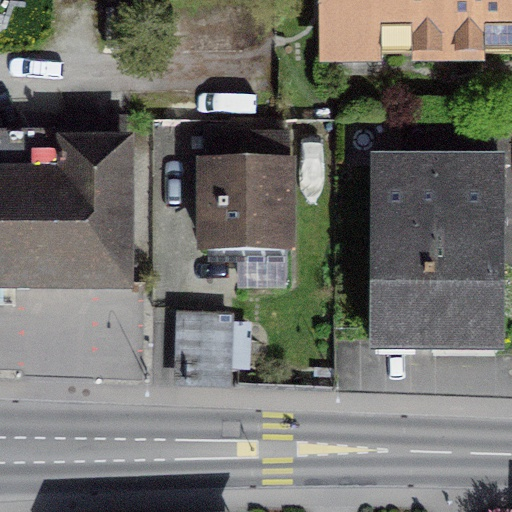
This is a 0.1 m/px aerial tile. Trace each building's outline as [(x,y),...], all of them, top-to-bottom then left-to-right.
[(511,0),(336,0),(337,78),(511,77),(511,0)] [(0,286),(125,286),(124,146),(0,146),(0,286)] [(287,167),(203,169),(206,250),(290,247),(287,167)] [(373,172),(375,339),(506,338),(504,171),(373,172)] [(225,322),(187,320),(184,370),(223,372),(225,322)]
